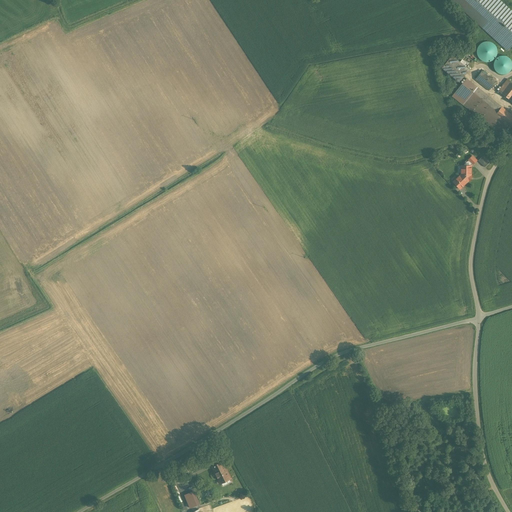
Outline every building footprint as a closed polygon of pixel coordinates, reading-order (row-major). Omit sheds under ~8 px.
[(511,45),(511,12),(498,0),(452,0),(508,50),(511,45)] [(494,61),(495,43),(478,41),(477,60),(494,61)] [(494,73),(511,72),(510,55),(498,56),(498,59),(494,59),(494,73)] [(469,70),(452,56),(442,68),(459,81),(469,70)] [(482,71),(475,80),(489,91),(496,82),(482,71)] [(452,96),(463,105),(477,88),(466,79),(452,96)] [(498,90),(509,99),(511,95),(511,82),(507,79),(498,90)] [(501,107),(477,88),(463,105),(500,135),(508,125),(495,114),(501,107)] [(511,115),(501,107),(495,114),(508,125),(511,127),(511,115)] [(485,167),(489,162),(483,155),(478,160),(485,167)] [(476,160),(472,156),(462,166),(461,166),(461,174),(453,182),(460,189),(469,180),(471,176),(471,166),(476,160)] [(200,459),(183,467),(187,475),(204,467),(200,459)] [(223,462),(212,466),(220,483),(231,479),(223,462)] [(187,495),(192,506),(196,505),(191,494),(187,495)]
